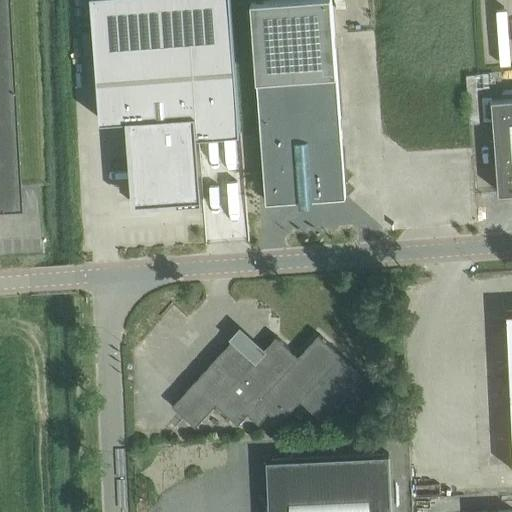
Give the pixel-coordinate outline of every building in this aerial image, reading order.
[(9,0),(0,0),(0,207),(20,207),(9,0)] [(231,0),(92,0),(101,120),(127,118),(134,204),(158,202),(158,200),(178,198),(178,201),(203,199),(198,133),(241,130),(231,0)] [(251,0),(265,181),(267,201),(300,198),(300,203),(314,202),(314,197),(347,195),(345,175),(331,0),(251,0)] [(251,104),(250,89),(240,89),(241,104),(251,104)] [(511,97),(493,99),(500,189),(511,188),(511,97)] [(323,420),(351,389),(364,374),(319,333),(299,355),(277,335),(262,351),(258,348),(253,348),(250,352),(234,337),(173,405),(196,426),(216,404),(238,424),(248,413),(259,423),(270,412),(281,422),(301,400),(323,420)] [(391,511),(389,453),(267,459),(269,511),(391,511)]
